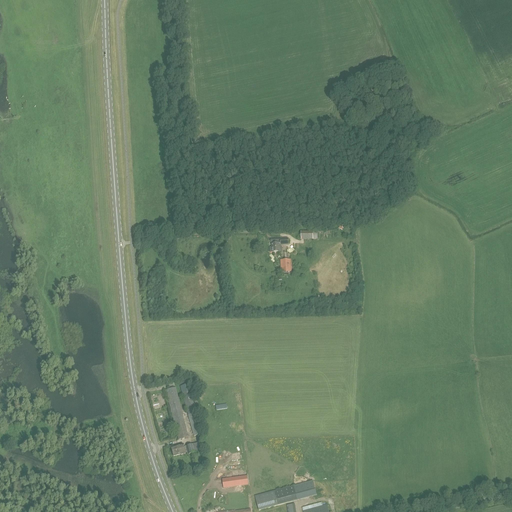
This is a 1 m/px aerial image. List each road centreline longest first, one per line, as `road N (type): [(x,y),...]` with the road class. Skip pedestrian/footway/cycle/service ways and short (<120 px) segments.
road 1 (primary): [(172,511),(127,349),(104,0)]
road 2 (track): [(295,241),(213,231),(118,244)]
